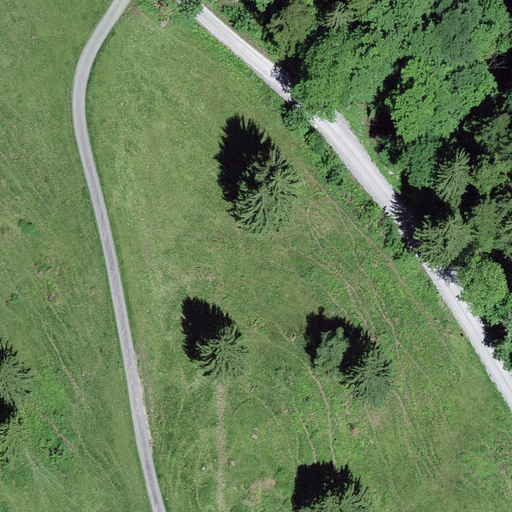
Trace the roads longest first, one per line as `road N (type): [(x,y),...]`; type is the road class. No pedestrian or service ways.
road 1 (track): [(159,511),(79,97),(92,46),(126,0)]
road 2 (unclassified): [(213,0),(327,93),(417,191),(511,351)]
